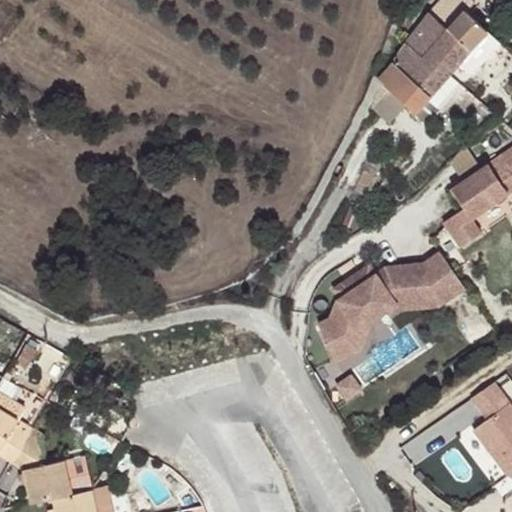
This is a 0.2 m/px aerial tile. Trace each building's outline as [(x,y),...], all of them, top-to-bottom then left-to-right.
[(429,0),(409,0),(406,6),(422,16),(429,0)] [(441,0),(432,11),(447,26),(465,10),(471,0),(441,0)] [(460,63),(488,33),(465,10),(447,26),(432,11),(407,37),(448,76),(460,63)] [(460,63),(472,75),(500,45),(488,33),(460,63)] [(421,107),(448,76),(407,37),(377,77),(389,90),(405,107),(413,115),(421,107)] [(461,89),(448,76),(421,107),(432,120),(461,89)] [(371,107),(387,124),(405,107),(389,90),(371,107)] [(405,154),(397,141),(357,162),(337,161),(344,188),(356,197),(368,175),(405,154)] [(469,214),(448,228),(465,253),(486,239),(476,225),(511,201),(511,157),(457,195),(469,214)] [(427,268),(389,271),(379,278),(369,284),(363,275),(337,292),(343,302),(340,303),(331,319),(320,326),(341,359),(364,344),(358,335),(360,326),(389,308),(402,300),(440,304),(464,287),(444,257),(427,268)] [(373,269),(363,275),(369,284),(379,278),(373,269)] [(402,300),(389,308),(392,314),(406,306),(443,309),(468,293),(464,287),(440,304),(402,300)] [(357,375),(342,384),(351,399),(366,390),(357,375)] [(511,408),(496,386),(473,403),(489,424),(476,435),(510,480),(511,478),(511,408)] [(6,452),(16,459),(32,433),(21,425),(31,407),(1,389),(0,391),(0,456),(1,457),(6,452)] [(32,433),(16,459),(30,470),(36,504),(60,497),(82,490),(72,456),(53,461),(47,444),(32,433)] [(104,511),(97,486),(82,490),(60,497),(63,511),(104,511)]
